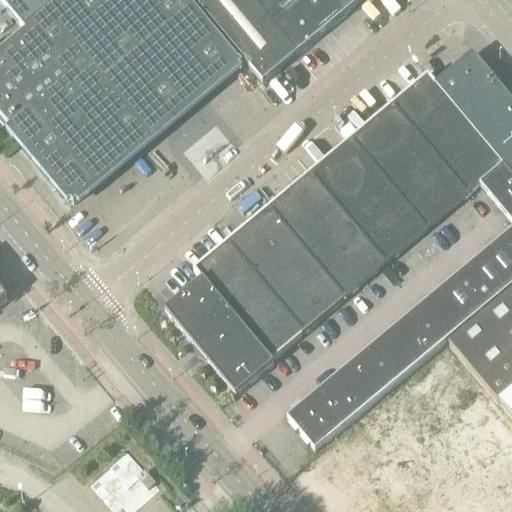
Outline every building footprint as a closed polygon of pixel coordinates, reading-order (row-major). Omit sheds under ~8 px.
[(0,0),(0,3),(26,34),(24,35),(0,55),(0,118),(71,204),(73,207),(77,204),(76,203),(238,68),(239,69),(242,66),(186,0),(0,0)] [(190,0),(244,64),(263,86),(297,57),(365,0),(190,0)] [(511,105),(472,57),(435,87),(503,169),(511,179),(511,105)] [(236,398),(273,367),(270,364),(346,301),(345,300),(479,188),(503,169),(435,87),(428,78),(185,280),(193,290),(165,313),(236,398)] [(511,289),(511,179),(503,169),(479,188),(511,227),(511,232),(459,277),(487,311),(511,289)] [(487,311),(459,277),(436,297),(464,330),(487,311)] [(511,295),(449,348),(499,407),(511,395),(511,295)] [(436,297),(413,316),(441,349),(464,330),(436,297)] [(441,349),(413,316),(390,335),(418,369),(441,349)] [(390,335),(366,354),(395,388),(418,369),(390,335)] [(395,388),(366,354),(343,373),(372,407),(395,388)] [(343,373),(320,393),(349,426),(372,407),(343,373)] [(315,455),(349,426),(320,393),(287,421),(315,455)] [(154,486),(144,474),(137,480),(147,492),(154,486)]
